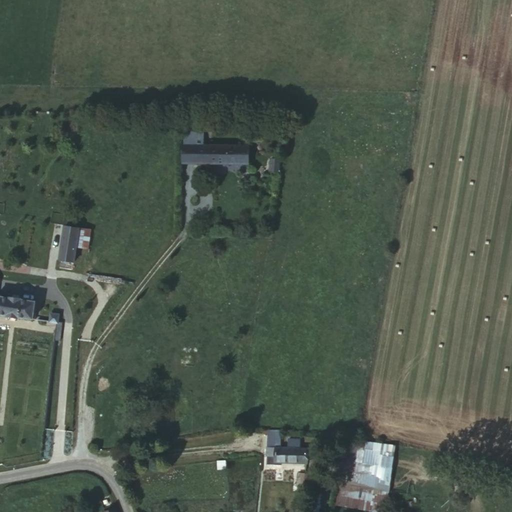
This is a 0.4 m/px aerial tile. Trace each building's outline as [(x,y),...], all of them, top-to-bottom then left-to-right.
[(246,147),(196,145),(195,161),(245,163),(246,147)] [(270,168),(278,170),(280,158),(272,156),(270,168)] [(77,249),(80,226),(62,222),(57,257),(76,259),(77,249)] [(97,227),(80,226),(77,249),(94,251),(97,227)] [(0,294),(0,316),(35,320),(38,299),(22,297),(22,294),(10,292),(8,296),(0,294)] [(50,322),(58,323),(60,312),(52,311),(50,322)] [(65,324),(58,323),(56,339),(63,341),(65,324)] [(197,353),(184,352),(182,367),(195,369),(197,353)] [(268,434),(270,458),(278,458),(278,451),(276,434),(268,434)] [(384,511),(385,511),(394,443),(353,438),(344,507),(384,511)] [(278,458),(279,464),(305,464),(305,450),(278,451),(278,458)] [(279,468),(279,464),(278,458),(270,458),(270,468),(279,468)] [(119,511),(116,502),(103,506),(105,511),(119,511)]
